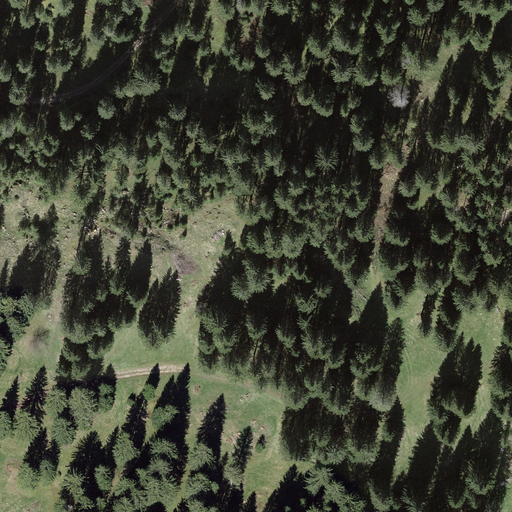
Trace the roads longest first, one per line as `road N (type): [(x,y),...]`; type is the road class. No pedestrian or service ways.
road 1 (track): [(0,410),(86,380),(185,367),(316,403),(371,405)]
road 2 (track): [(0,99),(93,90),(147,50),(188,0)]
